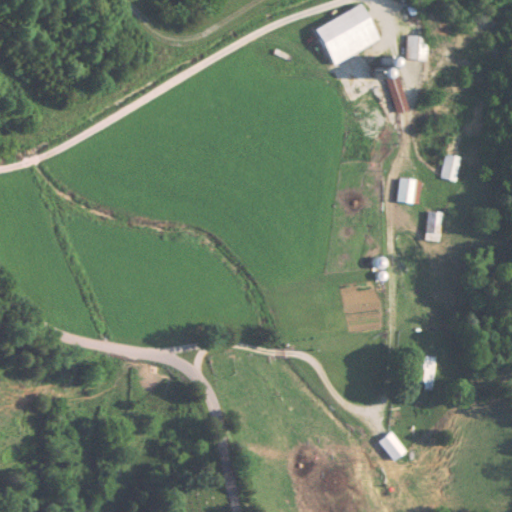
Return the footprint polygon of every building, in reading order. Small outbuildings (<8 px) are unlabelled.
[(371,41),(353,4),(304,27),(323,65),(371,41)] [(420,35),(399,35),(399,59),(420,59),(420,35)] [(390,112),(402,108),(390,72),(377,76),(390,112)] [(367,87),(342,100),(348,111),(345,112),(364,148),(371,144),(375,153),(396,142),(367,87)] [(453,181),(458,156),(440,152),(436,178),(453,181)] [(413,203),(414,179),(390,178),(389,202),(413,203)] [(418,240),(435,241),(436,211),(420,210),(418,240)] [(418,381),(418,387),(429,387),(429,354),(404,354),(404,381),(418,381)] [(399,450),(383,430),(370,440),(386,460),(399,450)]
